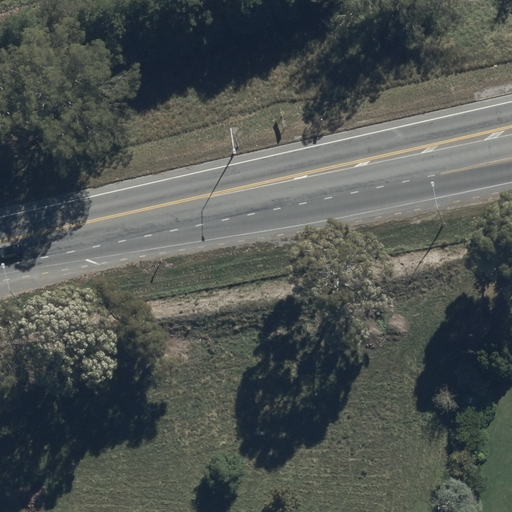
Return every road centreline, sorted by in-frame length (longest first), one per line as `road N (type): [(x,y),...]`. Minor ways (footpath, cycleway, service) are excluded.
road 1 (secondary): [(511,130),(160,207)]
road 2 (motorway): [(511,170),(257,212),(160,207)]
road 3 (secondary): [(160,207),(0,241)]
